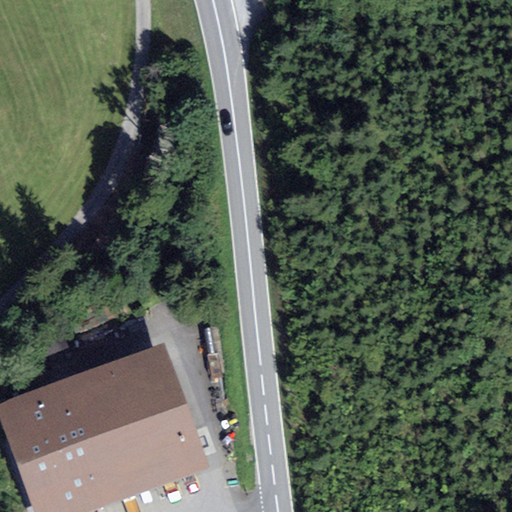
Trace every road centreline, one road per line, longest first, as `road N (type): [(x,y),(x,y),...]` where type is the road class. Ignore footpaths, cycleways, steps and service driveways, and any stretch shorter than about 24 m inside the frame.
road 1 (secondary): [(213,0),(279,511)]
road 2 (unclassified): [(0,310),(77,226),(113,169),(141,83),(143,0)]
